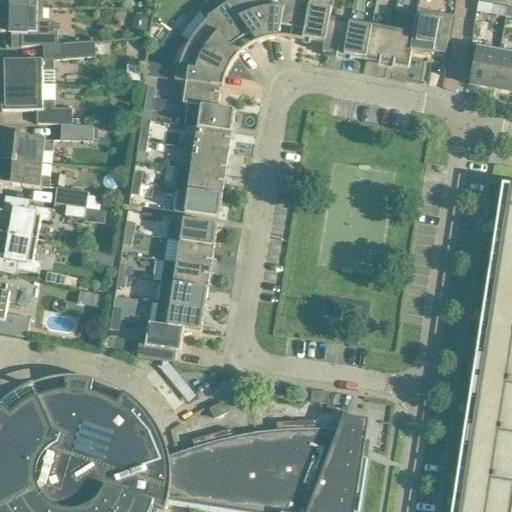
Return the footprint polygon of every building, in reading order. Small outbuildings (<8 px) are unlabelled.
[(0,0),(0,8),(43,10),(43,0),(0,0)] [(267,42),(257,0),(226,0),(229,3),(218,11),(235,35),(245,28),(256,44),(256,45),(267,42)] [(293,22),(297,0),(257,0),(267,42),(272,41),(276,40),(279,40),(279,39),(278,39),(282,20),(293,22)] [(324,45),(329,19),(332,0),(297,0),(293,22),(305,24),(302,41),(304,41),(304,39),(310,40),(309,43),(310,43),(310,42),(323,45),(324,45)] [(505,18),(507,9),(492,6),(491,15),(505,18)] [(43,21),(43,10),(0,8),(0,33),(11,34),(11,36),(14,36),(15,34),(22,34),(21,49),(57,46),(58,33),(49,33),(50,24),(46,21),(43,21)] [(235,35),(218,11),(207,19),(208,20),(206,23),(200,14),(181,37),(190,42),(231,68),(233,64),(236,60),(238,59),(237,58),(225,42),(235,35)] [(416,17),(413,34),(414,34),(411,53),(425,55),(426,53),(432,54),(431,56),(432,56),(433,53),(445,55),(452,17),(417,11),(416,17)] [(344,56),(350,23),(329,19),(324,45),(323,45),(322,54),(336,57),(337,58),(338,55),(344,56)] [(365,62),(371,27),(350,23),(344,56),(350,57),(350,60),(351,60),(351,59),(365,62)] [(387,64),(393,30),(371,27),(365,62),(379,64),(379,65),(380,65),(380,63),(387,64)] [(408,70),(411,53),(414,34),(413,34),(393,30),(387,64),(393,65),(392,67),(394,68),(394,67),(408,70)] [(226,78),(231,68),(190,42),(178,69),(177,68),(175,82),(186,84),(186,83),(204,86),(204,85),(206,74),(225,77),(225,78),(226,78)] [(59,46),(60,62),(96,59),(95,43),(59,46)] [(492,90),(499,54),(476,49),(476,51),(477,51),(470,85),(469,85),(469,86),(492,90)] [(511,93),(511,56),(499,54),(492,90),(511,93)] [(0,70),(0,88),(56,87),(54,87),(54,61),(0,61),(1,71),(0,70)] [(220,88),(204,85),(204,86),(186,83),(186,84),(183,105),(190,106),(200,108),(200,107),(218,110),(218,109),(220,96),(221,95),(218,95),(219,89),(220,89),(220,88)] [(56,87),(0,88),(0,103),(1,104),(1,113),(36,112),(37,126),(61,127),(72,127),(72,110),(55,110),(54,88),(56,88),(56,87)] [(154,100),(156,89),(147,88),(145,99),(154,100)] [(154,101),(145,99),(143,110),(152,112),(154,101)] [(235,112),(218,109),(218,110),(200,107),(200,108),(190,106),(187,127),(197,129),(230,134),(231,127),(233,128),(233,127),(235,112)] [(151,122),(142,120),(139,142),(147,143),(151,122)] [(72,127),(61,127),(61,143),(93,144),(93,128),(72,127)] [(229,140),(230,134),(197,129),(193,150),(228,155),(230,142),(231,142),(231,140),(229,140)] [(0,137),(0,161),(42,165),(43,153),(53,154),(54,143),(0,137)] [(146,154),(147,143),(139,142),(137,153),(146,154)] [(226,169),(228,155),(193,150),(190,171),(223,176),(224,170),(227,171),(227,169),(226,169)] [(41,178),(42,165),(0,161),(0,185),(50,190),(51,179),(41,178)] [(222,183),(223,176),(190,171),(180,170),(177,191),(222,198),(224,184),(225,183),(222,183)] [(134,173),(132,184),(141,186),(142,174),(134,173)] [(141,186),(132,184),(130,196),(139,197),(141,186)] [(511,511),(511,187),(502,186),(451,511),(511,511)] [(54,205),(86,210),(88,194),(56,190),(54,205)] [(219,212),(222,198),(177,191),(175,193),(172,211),(174,213),(218,220),(218,219),(216,218),(217,213),(220,213),(220,212),(219,212)] [(0,234),(37,242),(41,222),(49,223),(51,211),(28,207),(27,214),(14,212),(14,215),(0,212),(0,234)] [(84,220),(86,210),(66,207),(65,217),(84,220)] [(167,240),(179,242),(214,248),(216,234),(217,234),(217,233),(214,233),(215,227),(217,227),(217,226),(171,219),(167,240)] [(126,223),(124,234),(133,236),(135,224),(126,223)] [(34,262),(37,242),(0,234),(0,257),(6,258),(5,262),(18,264),(16,272),(39,276),(41,264),(34,262)] [(133,236),(124,234),(123,246),(131,247),(133,236)] [(212,262),(214,248),(179,242),(176,264),(209,269),(210,263),(212,263),(212,262)] [(210,277),(210,276),(208,275),(209,269),(176,264),(166,262),(163,284),(173,285),(207,291),(209,277),(210,277)] [(120,266),(118,277),(127,278),(128,267),(120,266)] [(45,283),(64,288),(66,278),(47,274),(45,283)] [(126,279),(118,277),(116,289),(125,290),(126,279)] [(205,305),(207,291),(173,285),(163,284),(159,305),(169,307),(202,312),(203,306),(206,306),(206,305),(205,305)] [(0,285),(0,334),(27,340),(30,320),(6,315),(8,303),(15,305),(17,289),(11,288),(11,287),(0,285)] [(201,318),(202,312),(169,307),(159,305),(156,326),(166,328),(166,329),(183,331),(183,332),(201,334),(203,320),(204,319),(201,318)] [(113,308),(111,320),(120,321),(122,310),(113,308)] [(118,333),(120,321),(111,320),(109,331),(118,333)] [(181,346),(183,332),(183,331),(166,329),(166,328),(156,326),(149,325),(146,346),(139,345),(137,358),(174,364),(176,352),(180,353),(180,352),(178,351),(179,346),(181,346)] [(156,368),(145,377),(174,410),(185,401),(156,368)] [(175,456),(169,458),(167,452),(165,446),(163,440),(160,434),(157,428),(154,423),(150,418),(146,413),(142,408),(137,404),(133,400),(128,396),(122,392),(121,394),(123,395),(117,404),(112,401),(107,399),(101,397),(96,395),(90,393),(93,382),(94,383),(95,381),(88,380),(82,379),(76,378),(69,378),(63,379),(63,380),(64,380),(65,391),(59,392),(53,393),(47,395),(41,396),(36,399),(30,401),(25,405),(20,408),(15,412),(11,416),(3,408),(4,407),(3,405),(0,408),(0,511),(150,511),(151,511),(153,506),(164,510),(163,511),(165,511),(167,506),(168,503),(186,506),(175,456)] [(312,393),(311,404),(325,405),(326,395),(312,393)] [(223,404),(210,410),(215,420),(227,414),(223,404)] [(358,511),(362,488),(367,460),(360,458),(363,449),(368,422),(357,420),(356,423),(345,419),(345,418),(343,417),(343,418),(338,432),(317,431),(317,422),(276,424),(277,433),(254,435),(233,439),(231,431),(192,441),(194,450),(175,456),(186,506),(226,511),(358,511)]
